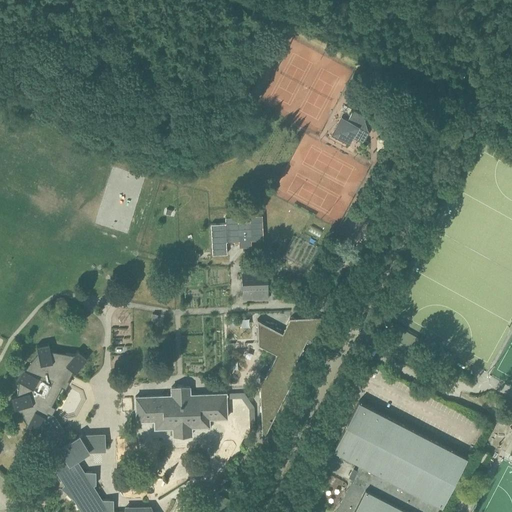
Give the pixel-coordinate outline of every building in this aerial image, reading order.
[(353,110),(348,120),(345,118),(335,137),(350,145),(353,138),(363,143),(369,131),(368,130),(364,118),(365,116),(353,110)] [(381,218),(374,214),(367,227),(369,228),(361,245),(366,248),(381,218)] [(226,223),(214,224),(215,252),(215,254),(227,254),(227,251),(227,241),(239,241),(239,247),(251,246),(251,240),(263,240),(262,215),(250,216),(250,222),(238,222),(238,216),(226,217),(226,223)] [(267,272),(242,273),(243,299),(268,298),(267,272)] [(265,375),(260,372),(262,437),(300,365),(295,362),(308,338),(313,341),(326,317),(290,318),(283,332),(257,319),(258,344),(276,353),(265,375)] [(413,355),(422,340),(394,324),(385,340),(413,355)] [(55,416),(52,414),(56,407),(52,405),(62,386),(66,388),(70,381),(68,380),(73,371),(76,373),(88,358),(77,350),(74,354),(50,350),(49,343),(37,345),(38,351),(25,369),(22,368),(16,379),(19,380),(17,396),(11,397),(15,410),(18,409),(27,424),(26,427),(37,433),(37,432),(42,435),(54,427),(56,430),(38,442),(47,455),(44,459),(56,470),(64,484),(61,487),(74,498),(82,511),(81,511),(153,511),(151,507),(126,507),(126,511),(114,511),(111,507),(111,499),(102,499),(92,485),(92,471),(85,472),(76,458),(89,450),(106,449),(105,434),(80,435),(71,440),(55,416)] [(155,420),(155,428),(173,428),(173,435),(192,435),(192,427),(210,426),(209,418),(227,417),(226,393),(190,394),(190,387),(171,388),(172,395),(136,397),(137,421),(155,420)] [(438,511),(441,506),(442,507),(467,458),(359,401),(352,415),(333,450),(352,460),(360,464),(357,470),(355,469),(353,469),(352,469),(351,469),(350,470),(348,472),(347,474),(347,475),(347,477),(348,479),(349,480),(351,481),(335,511),(438,511)] [(212,511),(227,511),(233,501),(221,494),(212,511)]
